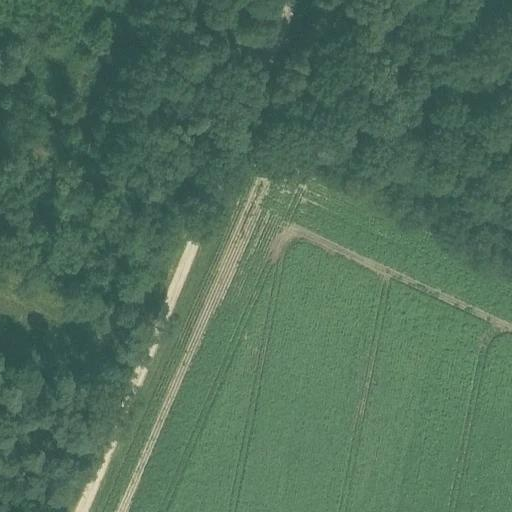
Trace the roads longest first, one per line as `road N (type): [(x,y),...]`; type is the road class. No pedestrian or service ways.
road 1 (track): [(78,511),(239,139)]
road 2 (track): [(295,0),(239,139)]
